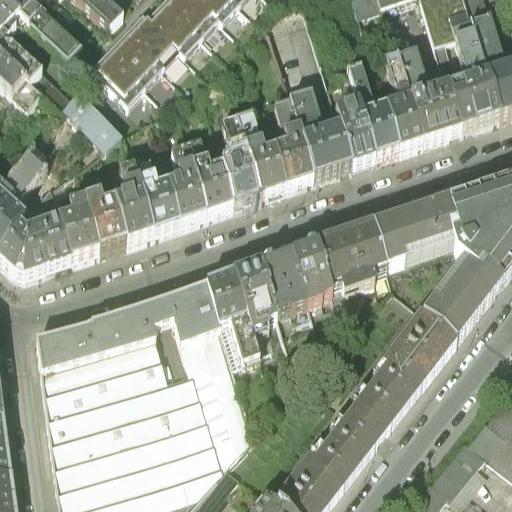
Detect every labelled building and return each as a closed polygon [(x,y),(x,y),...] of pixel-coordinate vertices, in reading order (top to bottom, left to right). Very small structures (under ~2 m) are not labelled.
[(0,0),(0,17),(18,34),(67,79),(79,65),(41,29),(39,30),(30,22),(42,10),(31,0),(0,0)] [(31,0),(42,10),(50,0),(59,0),(109,43),(121,30),(95,8),(86,0),(31,0)] [(86,0),(95,8),(103,0),(86,0)] [(217,31),(184,0),(174,0),(162,14),(200,49),(217,31)] [(221,0),(184,0),(217,31),(220,34),(238,15),(221,0)] [(221,0),(238,15),(252,0),(221,0)] [(374,0),(366,0),(349,5),(371,75),(383,71),(395,68),(380,18),(374,0)] [(374,0),(380,18),(417,5),(415,0),(374,0)] [(453,50),(472,44),(468,33),(458,0),(415,0),(417,5),(433,55),(453,50)] [(458,0),(468,33),(486,28),(477,0),(458,0)] [(349,5),(325,12),(347,81),(359,78),(361,84),(372,81),(371,75),(349,5)] [(325,12),(302,20),(306,32),(320,75),(327,98),(341,93),(340,90),(349,87),(347,81),(325,12)] [(162,14),(145,31),(178,62),(183,67),(200,49),(162,14)] [(0,75),(29,102),(41,89),(10,61),(0,59),(0,53),(1,52),(3,54),(6,54),(13,46),(9,43),(18,34),(0,17),(0,75)] [(263,32),(281,87),(301,81),(320,75),(306,32),(287,38),(283,26),(263,32)] [(178,62),(145,31),(141,28),(124,46),(161,81),(178,62)] [(500,71),(486,28),(468,33),(472,44),(499,129),(508,126),(511,124),(511,78),(496,83),(495,78),(500,76),(498,71),(500,71)] [(467,93),(447,99),(460,141),(493,131),(499,129),(472,44),(453,50),(467,93)] [(161,81),(124,46),(107,64),(144,99),(161,81)] [(414,62),(395,68),(422,152),(429,151),(460,141),(447,99),(428,105),(414,62)] [(126,118),(144,99),(107,64),(89,83),(126,118)] [(395,68),(383,71),(396,114),(384,118),(397,161),(416,155),(422,152),(395,68)] [(0,103),(26,127),(39,111),(29,102),(0,75),(0,103)] [(349,87),(358,115),(374,168),(397,161),(384,118),(372,122),(361,84),(359,78),(347,81),(349,87)] [(281,87),(289,112),(309,106),(301,81),(281,87)] [(70,115),(41,89),(29,102),(39,111),(59,129),(65,123),(70,115)] [(289,112),(312,187),(317,186),(351,175),(339,138),(319,144),(317,137),(318,136),(309,106),(289,112)] [(104,159),(119,146),(77,107),(65,123),(104,159)] [(286,156),(274,159),(286,196),(306,190),(312,187),(289,112),(273,117),(286,156)] [(335,122),(339,138),(351,175),(368,170),(374,168),(358,115),(335,122)] [(235,129),(259,204),(264,203),(286,196),(274,159),(263,163),(251,124),(235,129)] [(217,164),(221,176),(233,213),(254,206),(259,204),(235,129),(235,127),(221,132),(229,160),(217,164)] [(200,150),(185,155),(206,221),(212,219),(233,213),(221,176),(209,179),(200,150)] [(180,190),(168,193),(179,230),(200,223),(206,221),(185,155),(170,159),(180,190)] [(3,200),(0,203),(0,255),(19,232),(23,227),(7,215),(11,210),(18,209),(41,181),(27,170),(3,200)] [(148,171),(133,176),(152,238),(156,237),(179,230),(168,193),(156,197),(148,171)] [(114,209),(114,210),(126,246),(132,245),(147,240),(152,238),(133,176),(118,180),(126,205),(114,209)] [(511,188),(427,215),(371,232),(384,274),(453,252),(455,261),(464,267),(421,320),(456,347),(499,293),(511,276),(511,188)] [(23,227),(32,235),(59,227),(53,209),(49,196),(23,227)] [(53,209),(59,227),(71,264),(95,256),(100,255),(85,209),(74,213),(70,198),(53,209)] [(99,204),(85,209),(100,255),(105,253),(121,248),(126,246),(114,210),(102,214),(99,204)] [(28,236),(26,239),(19,232),(0,255),(0,265),(19,281),(40,274),(71,264),(59,227),(32,235),(28,236)] [(335,244),(316,250),(329,291),(341,287),(349,313),(365,308),(360,293),(374,288),(371,278),(384,274),(371,232),(335,244)] [(291,257),(308,308),(319,304),(318,302),(331,298),(329,291),(316,250),(308,252),(291,257)] [(267,265),(261,267),(276,315),(289,311),(290,313),(308,308),(291,257),(267,265)] [(255,269),(234,275),(250,329),(267,323),(266,320),(277,317),(276,315),(261,267),(255,269)] [(223,279),(206,284),(220,325),(232,322),(244,360),(259,355),(250,329),(234,275),(223,279)] [(185,511),(227,468),(256,438),(220,325),(206,284),(159,299),(36,338),(54,474),(59,511),(185,511)] [(273,505),(281,511),(324,511),(382,439),(456,347),(421,320),(421,319),(404,341),(383,366),(388,370),(374,387),(352,416),(336,435),(315,461),(310,458),(290,483),(273,505)] [(511,410),(502,413),(415,511),(442,511),(482,467),(511,489),(511,410)] [(1,414),(0,413),(0,471),(9,471),(4,436),(1,414)] [(227,468),(185,511),(216,511),(229,496),(227,493),(239,479),(227,468)] [(9,471),(0,471),(0,511),(14,511),(13,499),(9,471)] [(267,501),(258,511),(281,511),(273,505),(267,501)]
